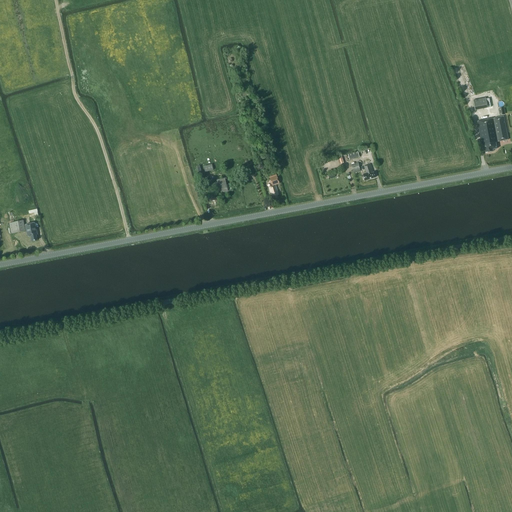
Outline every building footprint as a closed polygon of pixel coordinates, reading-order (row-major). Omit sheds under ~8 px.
[(485,98),(473,100),(475,110),(487,108),(485,98)] [(495,142),(508,140),(504,117),(477,122),(482,146),(484,146),(485,153),(493,152),(492,150),(497,149),(495,142)] [(358,151),(348,154),(349,160),(359,157),(358,151)] [(269,154),(260,157),(262,163),(271,161),(269,154)] [(212,164),(204,166),(205,172),(213,170),(212,164)] [(375,177),(374,172),(371,164),(364,166),(365,172),(364,172),(364,173),(363,174),(365,181),(375,177)] [(276,174),(269,177),(272,186),(276,185),(276,182),(279,181),(276,174)] [(217,199),(216,194),(228,191),(224,177),(217,179),(218,183),(213,184),(213,183),(206,185),(210,201),(217,199)] [(277,195),(279,195),(276,185),(269,187),(272,196),(273,196),(274,198),(278,197),(277,195)] [(11,234),(25,231),(23,220),(9,223),(11,234)] [(36,235),(37,235),(35,223),(25,225),(28,237),(31,236),(32,242),(37,240),(36,235)]
